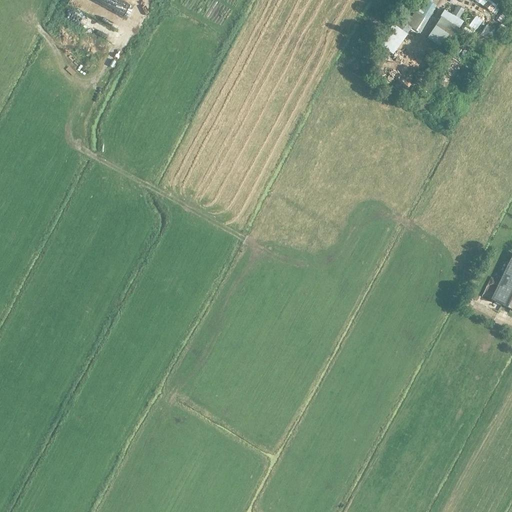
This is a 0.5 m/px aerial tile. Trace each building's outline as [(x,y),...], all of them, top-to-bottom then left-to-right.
[(116,15),(117,4),(106,4),(106,0),(99,0),(99,3),(93,2),(93,0),(89,0),(89,7),(105,8),(105,14),(116,15)] [(408,28),(422,37),(447,0),(425,0),(425,1),(430,4),(420,18),(417,16),(408,28)] [(495,0),(493,0),(489,3),(494,10),(500,6),(495,0)] [(496,24),(501,18),(490,7),(484,12),(496,24)] [(444,17),(432,33),(442,40),(453,24),(444,17)] [(87,35),(91,25),(77,18),(72,27),(87,35)] [(406,29),(384,55),(393,62),(415,36),(406,29)] [(82,50),(78,59),(86,63),(90,53),(82,50)] [(511,255),(491,300),(511,310),(511,255)]
